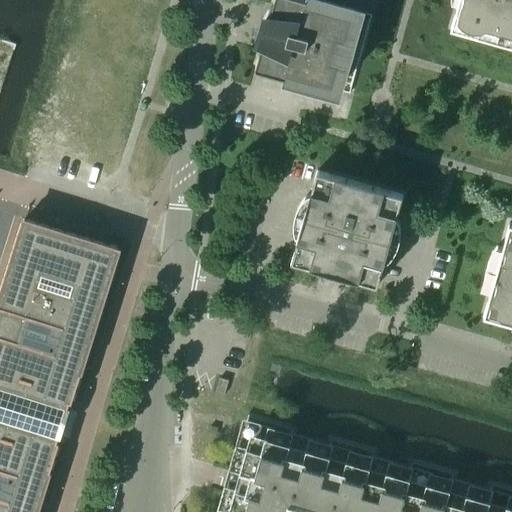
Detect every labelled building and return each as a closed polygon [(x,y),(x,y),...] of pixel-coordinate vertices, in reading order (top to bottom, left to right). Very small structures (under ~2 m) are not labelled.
[(349,93),(371,14),(319,0),(274,0),(273,6),(269,9),(266,13),(263,17),(261,21),(259,27),(258,31),(258,36),(258,40),(259,45),(260,49),(255,67),(349,93)] [(511,0),(458,0),(450,28),(511,45),(511,0)] [(377,285),(396,218),(402,195),(316,170),(291,261),(377,285)] [(119,248),(24,219),(0,294),(0,511),(36,511),(59,442),(57,441),(61,428),(65,428),(69,425),(70,421),(69,417),(65,415),(69,402),(71,402),(119,248)] [(511,223),(509,223),(496,268),(493,267),(492,269),(495,270),(483,315),(511,323),(511,223)] [(228,381),(219,378),(214,392),(224,395),(228,381)] [(511,511),(511,499),(245,425),(220,511),(511,511)]
